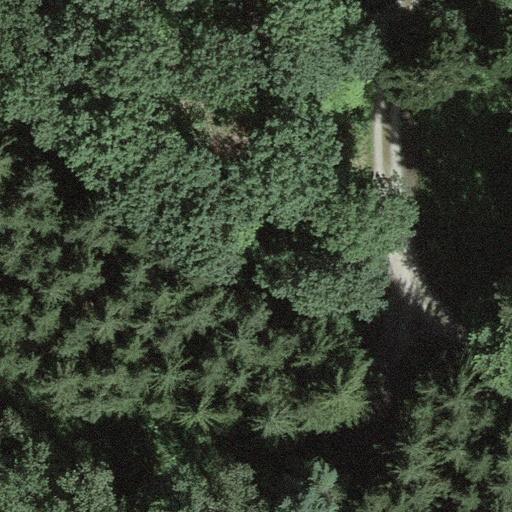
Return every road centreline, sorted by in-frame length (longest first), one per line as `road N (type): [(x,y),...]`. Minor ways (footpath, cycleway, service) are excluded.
road 1 (track): [(311,511),(364,439),(407,259),(483,367),(511,391)]
road 2 (track): [(407,259),(382,61),(402,0)]
